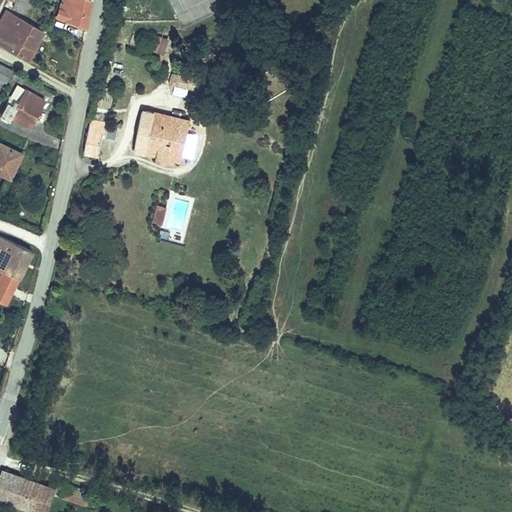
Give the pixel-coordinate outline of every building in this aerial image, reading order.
[(30,0),(14,0),(10,10),(23,16),(30,0)] [(62,11),(85,22),(89,6),(77,0),(60,0),(56,8),(62,11)] [(58,21),(83,33),(85,22),(62,11),(58,21)] [(3,15),(0,21),(0,47),(28,63),(42,36),(3,15)] [(151,49),(164,53),(168,37),(156,34),(151,49)] [(173,67),(170,76),(203,84),(206,75),(173,67)] [(25,84),(47,95),(48,92),(28,81),(25,84)] [(30,123),(47,95),(25,84),(16,100),(11,97),(3,112),(12,117),(14,114),(30,123)] [(161,110),(142,106),(133,149),(152,153),(151,160),(160,162),(161,155),(180,159),(183,146),(172,144),(176,126),(187,128),(189,117),(161,110)] [(89,117),(82,151),(98,154),(101,136),(108,137),(112,122),(89,117)] [(172,144),(183,146),(187,128),(176,126),(172,144)] [(0,173),(8,177),(20,153),(0,144),(0,173)] [(162,223),(166,205),(156,203),(153,221),(162,223)] [(0,266),(1,267),(0,269),(0,302),(5,305),(20,274),(28,252),(1,235),(0,237),(0,266)] [(0,475),(0,499),(31,508),(39,480),(2,470),(0,475)] [(42,511),(50,511),(58,486),(39,480),(31,508),(42,511)] [(73,483),(60,480),(58,486),(71,489),(73,483)] [(99,491),(73,483),(71,489),(69,497),(95,505),(99,491)]
